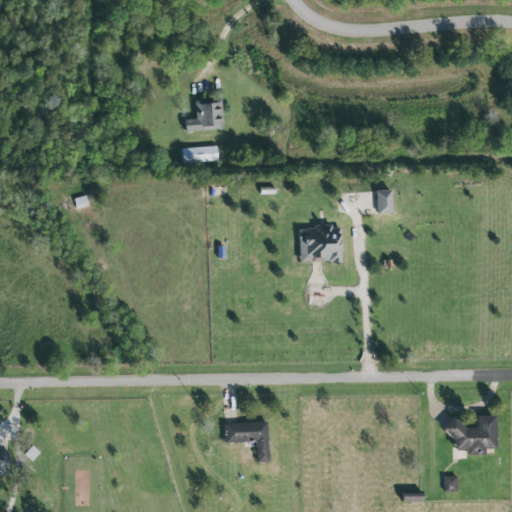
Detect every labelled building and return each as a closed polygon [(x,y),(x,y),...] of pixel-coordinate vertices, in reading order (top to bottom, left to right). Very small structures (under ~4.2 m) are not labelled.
[(225,129),(222,100),(196,103),(197,119),(186,120),(187,132),(225,129)] [(183,149),(183,164),(219,162),(218,147),(183,149)] [(377,191),(378,215),(394,214),(393,190),(377,191)] [(299,228),(300,264),(343,262),(342,227),(299,228)] [(475,416),(493,416),(494,449),(482,449),(483,455),(464,455),(464,459),(451,460),(451,449),(452,449),(452,439),(440,429),(451,417),(463,428),(475,428),(475,416)] [(268,423),(224,424),(225,444),(257,442),(257,463),(269,463),(268,423)] [(444,478),(445,494),(458,493),(457,477),(444,478)] [(405,495),(406,504),(425,503),(425,495),(405,495)]
